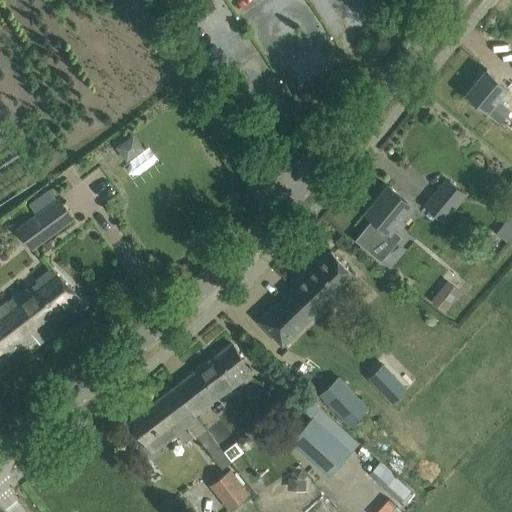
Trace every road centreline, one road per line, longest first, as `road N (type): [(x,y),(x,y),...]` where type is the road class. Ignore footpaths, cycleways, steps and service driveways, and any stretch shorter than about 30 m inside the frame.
road 1 (tertiary): [(0,457),(211,280),(297,192)]
road 2 (unclassified): [(138,0),(237,156),(297,192)]
road 3 (tertiary): [(297,192),(457,0)]
